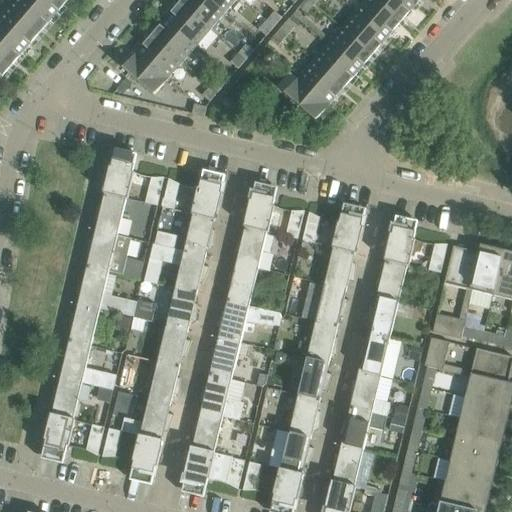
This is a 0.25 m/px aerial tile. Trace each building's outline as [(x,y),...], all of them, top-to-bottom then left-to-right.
[(29,0),(14,0),(7,9),(38,36),(52,19),(29,0)] [(29,0),(52,19),(66,3),(62,0),(29,0)] [(209,0),(182,0),(180,3),(211,30),(225,14),(209,0)] [(209,0),(225,14),(236,0),(209,0)] [(306,14),(314,5),(308,0),(305,0),(299,7),(306,14)] [(387,39),(401,22),(374,0),(366,0),(356,12),(387,39)] [(374,0),(401,22),(415,6),(408,0),(374,0)] [(180,3),(166,20),(197,46),(211,30),(180,3)] [(0,32),(24,52),(38,36),(7,9),(0,16),(0,32)] [(296,11),(293,15),(301,22),(322,40),(325,36),(296,11)] [(274,12),(267,21),(274,27),(282,18),(274,12)] [(342,29),(373,55),(387,39),(356,12),(342,29)] [(293,15),(289,19),(298,26),(301,22),(293,15)] [(166,20),(152,36),(182,63),(197,46),(166,20)] [(259,30),(266,36),(274,27),(267,21),(259,30)] [(286,22),(278,31),(286,37),(293,28),(286,22)] [(358,72),(373,55),(342,29),(328,45),(358,72)] [(278,47),(286,37),(278,31),(270,40),(278,47)] [(0,32),(0,60),(9,69),(24,52),(0,32)] [(152,36),(137,53),(168,79),(182,63),(152,36)] [(246,45),(238,54),(246,60),(253,51),(246,45)] [(313,61),(344,88),(358,72),(328,45),(313,61)] [(168,79),(137,53),(123,69),(154,96),(168,79)] [(230,63),(238,69),(246,60),(238,54),(230,63)] [(0,79),(9,69),(0,60),(0,79)] [(330,104),(344,88),(313,61),(299,78),(330,104)] [(218,77),(210,87),(217,93),(225,84),(218,77)] [(330,104),(299,78),(285,95),(316,122),(330,104)] [(235,86),(226,96),(237,106),(246,96),(235,86)] [(202,96),(209,102),(217,93),(210,87),(202,96)] [(194,105),(192,115),(204,117),(206,107),(194,105)] [(212,109),(210,119),(222,122),(225,111),(212,109)] [(103,194),(104,195),(127,200),(128,200),(128,199),(129,193),(131,184),(149,188),(149,186),(151,178),(142,177),(134,173),(133,173),(137,155),(115,150),(111,168),(109,168),(103,194)] [(193,208),(191,215),(215,221),(216,221),(222,195),(221,194),(225,176),(203,171),(199,188),(198,188),(193,208)] [(154,178),(151,178),(149,186),(162,189),(164,178),(154,178)] [(179,192),(180,185),(177,184),(169,179),(166,189),(179,192)] [(244,227),(244,228),(245,228),(267,233),(268,233),(270,226),(274,207),(273,206),(277,189),(256,184),(255,184),(251,201),(250,201),(244,227)] [(179,192),(177,199),(190,202),(194,188),(193,188),(180,185),(179,192)] [(149,188),(147,194),(160,197),(162,189),(149,186),(149,188)] [(166,189),(164,198),(176,201),(177,199),(179,192),(166,189)] [(158,206),(160,197),(147,194),(145,203),(158,206)] [(99,203),(93,221),(94,221),(98,222),(96,231),(118,236),(127,200),(104,195),(102,204),(99,203)] [(174,210),(176,201),(164,198),(162,207),(174,210)] [(332,248),(332,249),(333,249),(355,254),(356,255),(357,254),(363,228),(361,228),(366,210),(344,205),(340,222),(339,222),(338,222),(334,241),(332,248)] [(302,222),(305,212),(304,212),(295,212),(292,212),(290,219),(302,222)] [(309,213),(306,223),(319,226),(321,218),(317,217),(309,213)] [(192,215),(184,252),(206,257),(208,248),(212,249),(213,250),(216,231),(212,230),(215,221),(191,215),(192,215)] [(384,261),(385,262),(407,267),(409,267),(409,266),(410,260),(415,240),(414,240),(418,222),(396,217),(392,235),(390,235),(384,261)] [(302,222),(290,219),(288,228),(300,231),(302,222)] [(306,223),(304,232),(317,235),(319,226),(306,223)] [(240,236),(233,254),(234,255),(234,254),(238,255),(236,264),(258,269),(267,233),(245,228),(243,237),(240,236)] [(298,240),(300,231),(288,228),(285,237),(298,240)] [(89,258),(87,268),(109,273),(110,270),(124,273),(128,258),(132,240),(96,231),(94,240),(89,239),(90,239),(88,238),(86,257),(89,258)] [(314,244),(317,235),(304,232),(302,241),(314,244)] [(204,267),(206,257),(184,252),(154,245),(150,259),(180,266),(175,289),(197,294),(200,284),(203,285),(209,267),(208,267),(204,267)] [(448,245),(447,245),(443,245),(434,245),(432,253),(445,256),(447,246),(448,245)] [(462,337),(464,328),(472,291),(481,254),(453,247),(444,285),(467,290),(459,320),(437,315),(433,333),(460,340),(461,340),(462,337)] [(333,249),(325,286),(346,291),(349,281),(353,282),(353,283),(354,283),(356,264),(353,264),(355,254),(333,249)] [(432,253),(430,262),(443,265),(445,256),(432,253)] [(472,291),(492,296),(502,259),(481,254),(472,291)] [(124,276),(140,280),(142,270),(130,267),(132,259),(128,258),(124,273),(124,276)] [(492,296),(511,300),(511,261),(502,259),(492,296)] [(380,270),(373,288),(374,288),(375,288),(379,289),(377,298),(399,303),(407,267),(385,262),(383,271),(380,270)] [(441,274),(443,265),(430,262),(428,271),(441,274)] [(227,301),(249,307),(258,269),(236,264),(234,274),(230,273),(230,272),(229,272),(227,291),(230,291),(227,301)] [(80,296),(78,305),(100,310),(101,308),(134,316),(137,300),(104,293),(109,273),(87,268),(85,278),(82,277),(75,295),(76,295),(80,296)] [(344,300),(346,291),(325,286),(316,323),(338,328),(340,317),(343,319),(350,301),(348,300),(348,301),(344,300)] [(175,289),(166,326),(188,331),(191,322),(195,323),(196,324),(198,305),(195,304),(197,294),(175,289)] [(370,325),(368,335),(390,340),(399,303),(377,298),(374,307),(370,306),(369,305),(367,324),(370,325)] [(134,316),(133,318),(152,322),(157,304),(137,300),(134,316)] [(221,329),(218,338),(241,344),(245,323),(280,327),(281,319),(280,314),(249,307),(227,301),(225,311),(222,310),(215,328),(217,329),(217,328),(221,329)] [(289,303),(287,314),(301,318),(303,306),(299,305),(289,303)] [(91,347),(100,310),(78,305),(76,314),(72,313),(71,312),(68,331),(72,332),(69,342),(91,347)] [(120,316),(117,329),(128,331),(131,319),(120,316)] [(307,359),(329,365),(331,355),(335,356),(335,357),(336,357),(338,338),(335,338),(338,328),(316,323),(307,359)] [(186,340),(188,331),(166,326),(157,363),(180,368),(182,358),(185,359),(192,341),(190,341),(186,340)] [(464,328),(462,337),(475,340),(477,331),(464,328)] [(502,347),(511,349),(511,333),(505,332),(504,338),(502,347)] [(484,333),(481,342),(502,347),(504,338),(484,333)] [(361,363),(359,372),(381,377),(390,340),(368,335),(365,345),(362,344),(356,362),(357,362),(361,363)] [(241,344),(218,338),(216,348),(212,347),(212,346),(211,346),(209,365),(212,365),(210,375),(232,380),(241,344)] [(507,386),(508,385),(511,366),(511,358),(477,350),(471,372),(444,365),(450,343),(431,339),(425,367),(427,367),(437,370),(470,378),(470,377),(507,386)] [(277,340),(275,350),(282,351),(285,341),(277,340)] [(63,369),(61,379),(82,384),(86,385),(114,391),(117,377),(86,370),(91,347),(69,342),(67,352),(64,351),(57,369),(58,369),(59,368),(63,369)] [(414,346),(411,358),(420,360),(423,348),(414,346)] [(277,353),(274,363),(281,365),(286,361),(287,355),(277,353)] [(327,374),(329,365),(307,359),(301,385),(298,396),(320,402),(322,392),(325,393),(332,375),(331,374),(331,375),(327,374)] [(178,397),(180,385),(180,378),(177,378),(180,368),(157,363),(152,385),(149,400),(171,405),(173,396),(177,397),(178,397)] [(427,367),(422,388),(433,391),(434,385),(437,370),(427,367)] [(381,377),(359,372),(357,381),(353,380),(351,379),(349,398),(352,399),(350,409),(387,417),(390,402),(376,398),(379,385),(381,377)] [(201,412),(223,417),(241,422),(245,404),(227,400),(232,380),(210,375),(207,385),(204,384),(198,402),(199,403),(199,402),(203,403),(201,412)] [(470,377),(470,378),(469,385),(465,398),(502,407),(507,386),(470,377)] [(53,386),(51,405),(54,406),(52,415),(74,420),(82,384),(61,379),(58,388),(54,387),(54,386),(53,386)] [(428,411),(433,391),(422,388),(417,409),(428,411)] [(298,396),(289,433),(311,439),(313,429),(317,430),(317,431),(319,431),(321,412),(318,412),(320,402),(298,396)] [(497,428),(502,407),(465,398),(460,419),(497,428)] [(125,420),(122,432),(139,436),(162,441),(164,432),(167,433),(174,415),(173,415),(169,414),(171,405),(149,400),(143,424),(125,420)] [(399,407),(396,419),(405,421),(408,409),(399,407)] [(344,436),(341,446),(363,451),(369,428),(383,431),(387,417),(350,409),(348,419),(345,418),(338,436),(339,436),(339,435),(344,436)] [(412,430),(423,432),(428,411),(417,409),(412,430)] [(193,420),(191,439),(195,439),(192,449),(214,454),(223,417),(201,412),(199,422),(195,421),(195,420),(193,420)] [(42,457),(41,460),(63,465),(64,463),(67,447),(67,448),(69,448),(75,421),(74,420),(52,415),(51,415),(50,415),(44,441),(45,442),(42,457)] [(394,419),(391,431),(402,434),(405,422),(394,419)] [(460,419),(455,440),(492,449),(497,428),(460,419)] [(105,428),(92,426),(90,434),(103,437),(105,428)] [(119,441),(122,432),(109,429),(107,438),(119,441)] [(418,453),(423,432),(412,430),(407,451),(418,453)] [(278,431),(269,467),(279,469),(302,475),(305,466),(308,467),(314,449),(313,448),(313,449),(309,448),(311,439),(289,433),(278,431)] [(100,446),(103,437),(90,434),(88,443),(100,446)] [(130,479),(130,481),(152,486),(152,484),(156,468),(157,468),(163,442),(162,441),(139,436),(132,463),(134,463),(130,479)] [(117,450),(119,441),(107,438),(105,447),(117,450)] [(492,449),(455,440),(450,461),(487,470),(492,449)] [(100,446),(88,443),(86,451),(90,453),(95,456),(97,456),(98,457),(100,446)] [(334,453),(332,472),(335,473),(333,482),(355,487),(363,451),(341,446),(339,455),(335,454),(335,453),(334,453)] [(115,458),(117,450),(105,447),(102,458),(105,458),(112,458),(115,458)] [(182,491),(182,493),(204,498),(204,496),(208,481),(209,481),(215,481),(221,482),(227,484),(228,477),(231,468),(233,459),(233,458),(214,454),(192,449),(191,448),(191,449),(185,475),(186,475),(182,491)] [(402,472),(413,474),(418,453),(407,451),(402,472)] [(245,462),(233,459),(231,468),(243,471),(245,462)] [(482,491),(487,470),(450,461),(445,482),(482,491)] [(249,463),(247,472),(260,475),(262,466),(249,463)] [(231,468),(228,477),(241,480),(243,471),(231,468)] [(270,511),(293,511),(296,501),(297,502),(304,476),(304,475),(302,475),(279,469),(279,470),(278,477),(273,496),(274,497),(270,511)] [(258,484),(260,475),(247,472),(245,481),(258,484)] [(413,474),(402,472),(397,493),(408,495),(411,496),(416,475),(413,474)] [(238,490),(241,480),(228,477),(227,484),(229,485),(238,490)] [(258,484),(245,481),(243,491),(246,491),(253,491),(256,491),(258,484)] [(325,511),(349,511),(354,495),(356,488),(355,487),(333,482),(331,482),(325,508),(326,508),(325,511)] [(445,482),(440,503),(476,511),(477,511),(482,491),(445,482)] [(375,493),(373,502),(385,505),(387,496),(375,493)] [(392,511),(403,511),(408,495),(397,493),(392,511)] [(376,511),(383,511),(385,505),(373,502),(371,511),(376,511)] [(476,511),(440,503),(437,511),(476,511)]
